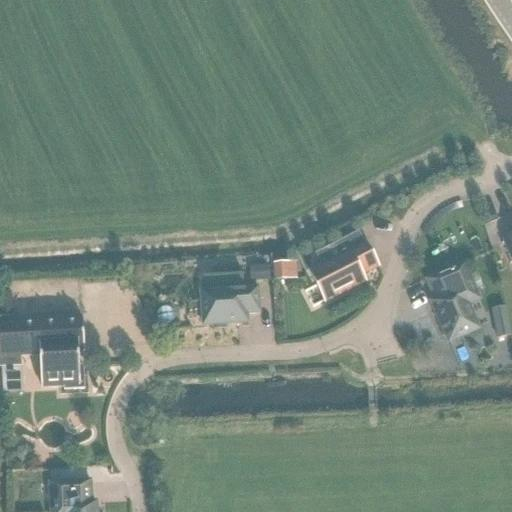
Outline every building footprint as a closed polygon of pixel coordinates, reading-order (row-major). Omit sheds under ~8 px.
[(376,254),(387,252),(383,232),(373,234),(376,254)] [(310,274),(326,303),(365,283),(361,277),(378,268),(365,244),(364,244),(359,234),(343,242),(350,254),(310,274)] [(274,281),(289,281),(289,265),(274,265),(274,281)] [(464,265),(427,281),(436,302),(431,304),(449,344),(479,331),(466,300),(477,295),(477,294),(485,290),(479,278),(471,281),(464,265)] [(251,282),(270,281),(269,267),(250,268),(251,282)] [(247,324),(247,316),(260,315),(258,289),(244,290),(244,291),(201,294),(203,327),(247,324)] [(11,294),(0,294),(0,319),(13,319),(11,294)] [(511,338),(505,308),(491,311),(497,340),(511,338)] [(83,320),(0,324),(0,368),(2,369),(21,367),(20,358),(21,358),(40,357),(41,389),(64,388),(64,393),(85,391),(84,367),(79,367),(79,355),(85,354),(83,320)] [(21,367),(2,369),(3,395),(23,394),(22,367),(21,367)] [(96,511),(97,504),(92,505),(91,482),(50,484),(51,511),(96,511)]
